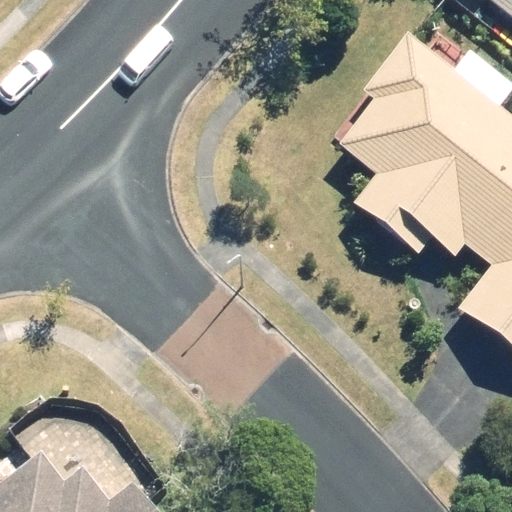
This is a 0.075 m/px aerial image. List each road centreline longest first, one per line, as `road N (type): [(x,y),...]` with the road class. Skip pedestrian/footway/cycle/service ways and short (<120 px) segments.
road 1 (residential): [(30,159),(366,511)]
road 2 (tertiary): [(30,159),(177,0)]
